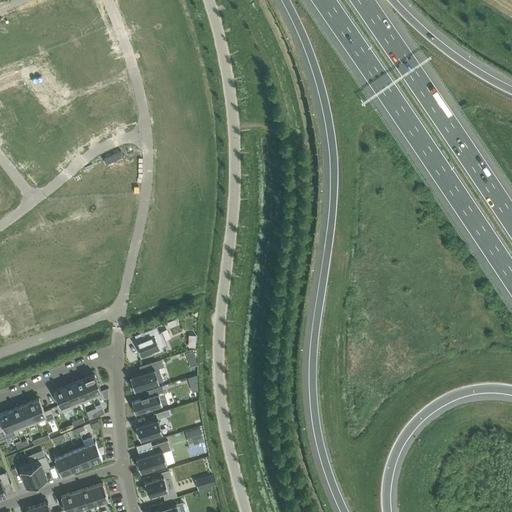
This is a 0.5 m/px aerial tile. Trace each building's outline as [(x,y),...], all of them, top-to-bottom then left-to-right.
[(64,11),(57,14),(62,28),(71,24),(70,20),(82,15),(83,17),(92,13),(88,2),(89,2),(88,0),(62,0),(67,11),(68,13),(65,14),(64,12),(64,11)] [(21,15),(20,15),(27,33),(28,32),(44,25),(47,32),(60,27),(55,15),(48,17),(43,6),(43,7),(21,16),(21,15)] [(0,42),(1,42),(2,46),(9,43),(14,55),(25,50),(26,51),(17,29),(17,30),(7,34),(2,23),(0,24),(0,42)] [(143,50),(142,50),(148,66),(148,65),(158,61),(160,66),(168,63),(167,58),(168,58),(168,59),(169,59),(166,51),(178,47),(172,31),(153,37),(156,47),(143,51),(143,50)] [(104,33),(86,39),(89,49),(107,43),(104,33)] [(107,43),(89,49),(92,58),(110,52),(107,43)] [(110,52),(92,58),(95,67),(114,61),(110,52)] [(114,61),(95,67),(99,77),(117,71),(114,61)] [(164,82),(153,85),(159,111),(178,106),(172,84),(184,81),(180,66),(161,71),(164,82)] [(120,101),(109,106),(117,124),(128,119),(120,101)] [(6,104),(0,108),(0,120),(12,112),(6,104)] [(109,106),(100,109),(108,127),(117,124),(109,106)] [(100,109),(94,112),(101,130),(108,127),(100,109)] [(12,112),(0,120),(0,129),(2,132),(14,123),(18,121),(12,112)] [(94,112),(87,115),(95,133),(101,130),(94,112)] [(87,115),(76,120),(84,138),(95,133),(87,115)] [(14,123),(2,132),(9,141),(24,130),(18,121),(14,123)] [(63,131),(54,139),(66,153),(76,146),(63,131)] [(163,138),(162,154),(164,154),(174,154),(174,163),(194,163),(194,153),(189,153),(189,138),(164,138),(163,138)] [(54,139),(47,145),(59,160),(66,153),(54,139)] [(47,145),(41,150),(54,164),(59,160),(47,145)] [(41,150),(36,154),(48,169),(54,164),(41,150)] [(36,154),(26,162),(31,167),(29,169),(35,175),(36,174),(39,177),(48,169),(36,154)] [(162,175),(161,192),(184,194),(185,178),(193,178),(193,169),(174,168),(174,176),(162,175)] [(2,182),(0,182),(0,200),(3,205),(13,198),(2,182)] [(196,194),(196,202),(210,203),(210,195),(196,194)] [(195,222),(193,234),(203,236),(209,207),(198,205),(195,217),(194,217),(193,222),(195,222)] [(159,206),(156,223),(156,222),(177,226),(177,227),(178,227),(181,210),(180,210),(180,211),(159,207),(159,206)] [(90,221),(82,221),(84,240),(96,239),(97,220),(90,220),(90,221)] [(97,220),(96,239),(107,242),(111,223),(103,221),(97,220)] [(82,221),(70,223),(72,242),(84,240),(82,221)] [(111,223),(107,242),(118,245),(123,226),(111,223)] [(58,226),(47,230),(54,248),(64,244),(58,226)] [(47,230),(39,232),(46,250),(54,248),(47,230)] [(39,232),(31,235),(38,253),(46,250),(39,232)] [(153,248),(152,248),(173,253),(174,252),(176,241),(183,243),(184,235),(172,233),(170,239),(155,236),(153,248)] [(31,235),(24,238),(30,256),(38,253),(31,235)] [(24,238),(13,242),(19,260),(30,256),(24,238)] [(152,247),(149,260),(163,263),(162,269),(175,272),(176,265),(172,264),(174,252),(173,253),(152,248),(153,248),(152,247)] [(95,259),(93,266),(106,269),(107,263),(103,262),(97,260),(95,259)] [(0,274),(2,273),(4,278),(10,275),(5,263),(0,265),(0,274)] [(98,277),(86,282),(87,282),(94,301),(94,302),(106,297),(98,277)] [(74,282),(67,285),(72,297),(78,294),(83,306),(94,301),(87,282),(86,282),(76,286),(74,282)] [(63,293),(52,297),(59,315),(70,311),(63,293)] [(52,297),(44,300),(51,318),(59,315),(52,297)] [(44,300),(33,304),(40,322),(51,318),(44,300)] [(178,324),(175,318),(167,321),(169,328),(178,324)] [(145,331),(148,337),(136,342),(142,356),(153,351),(154,354),(154,355),(166,350),(166,349),(164,350),(163,347),(167,346),(168,346),(162,330),(161,331),(160,332),(157,325),(143,331),(143,332),(145,331)] [(193,350),(186,353),(188,359),(195,357),(193,350)] [(130,376),(134,389),(163,380),(159,368),(164,366),(161,359),(140,366),(142,372),(130,376)] [(94,373),(94,374),(84,378),(92,398),(103,394),(97,379),(94,373)] [(197,374),(187,377),(190,385),(198,383),(197,374)] [(82,402),(92,398),(84,378),(74,382),(82,402)] [(82,402),(74,382),(64,386),(73,407),(73,406),(76,405),(82,402)] [(148,390),(150,394),(141,397),(141,399),(132,402),(135,413),(146,410),(146,411),(146,412),(152,410),(152,409),(151,408),(162,405),(159,395),(165,394),(162,385),(148,389),(148,390)] [(54,390),(56,396),(62,411),(73,407),(64,386),(54,390)] [(39,397),(29,402),(37,422),(46,418),(47,421),(55,418),(51,408),(44,411),(39,397)] [(19,406),(27,426),(36,423),(37,422),(29,402),(19,406)] [(27,426),(19,406),(9,410),(19,434),(17,430),(27,426)] [(169,409),(156,413),(158,418),(158,419),(171,415),(169,409)] [(0,418),(3,425),(0,425),(0,441),(19,434),(9,410),(0,413),(0,418)] [(136,425),(141,440),(141,439),(162,432),(162,433),(163,433),(158,419),(158,418),(157,418),(158,419),(137,426),(137,425),(136,425)] [(93,430),(101,426),(98,420),(90,424),(93,430)] [(190,429),(193,441),(203,438),(199,426),(190,429)] [(42,436),(35,439),(37,444),(39,443),(45,441),(43,436),(42,436)] [(154,452),(136,458),(141,471),(145,470),(145,472),(154,469),(153,467),(167,463),(163,452),(171,449),(168,440),(152,445),(154,452)] [(95,441),(85,445),(92,462),(102,458),(96,441),(95,441)] [(82,466),(92,462),(85,445),(75,449),(82,466)] [(72,470),(82,466),(75,449),(65,453),(72,470)] [(72,470),(65,453),(55,457),(62,474),(72,470)] [(46,455),(29,462),(37,482),(48,478),(44,469),(50,466),(46,455)] [(37,482),(29,462),(18,466),(27,487),(37,482)] [(0,497),(7,494),(4,485),(10,483),(6,471),(0,473),(0,476),(1,478),(0,477),(0,497)] [(195,478),(195,479),(198,489),(199,489),(198,489),(215,483),(212,474),(196,479),(195,478)] [(145,481),(149,496),(150,496),(150,495),(167,489),(168,490),(166,483),(164,475),(163,475),(163,476),(146,482),(145,481)] [(103,482),(92,485),(98,502),(109,499),(103,482)] [(82,489),(88,506),(98,502),(92,485),(82,489)] [(88,506),(82,489),(72,492),(77,509),(88,506)] [(72,492),(61,495),(66,511),(67,511),(77,509),(72,492)] [(37,504),(39,511),(51,511),(48,501),(37,504)] [(159,508),(148,511),(147,511),(179,511),(176,503),(167,506),(166,504),(167,504),(166,503),(158,506),(158,507),(158,506),(159,508)]
